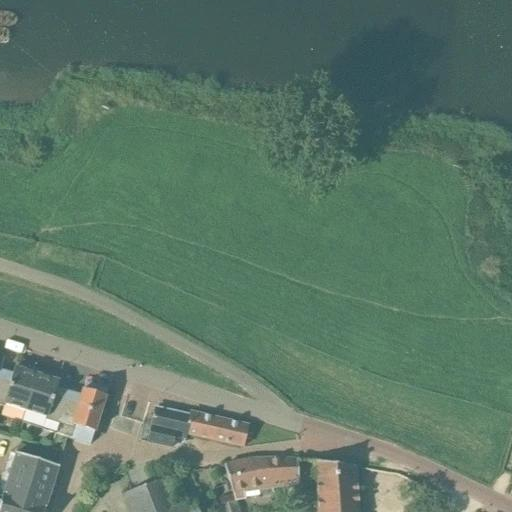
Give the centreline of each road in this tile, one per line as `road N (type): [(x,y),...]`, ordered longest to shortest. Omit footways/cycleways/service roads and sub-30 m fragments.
road 1 (residential): [(0,266),(122,313),(242,379),(280,417)]
road 2 (residential): [(280,417),(0,333)]
road 3 (residential): [(132,460),(305,447),(328,434)]
road 4 (residential): [(511,511),(403,458),(328,434)]
